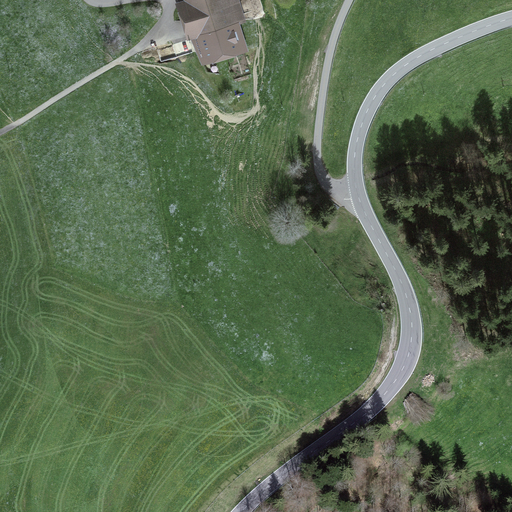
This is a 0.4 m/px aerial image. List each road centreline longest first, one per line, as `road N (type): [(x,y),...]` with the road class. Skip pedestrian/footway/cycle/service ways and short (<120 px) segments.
road 1 (tertiary): [(511,17),(417,56),(369,106),(355,177),(407,302),(405,359),(370,407),(240,511)]
road 2 (track): [(360,201),(324,179),(316,136),(333,37),(349,0)]
road 3 (track): [(168,0),(161,32),(0,132)]
